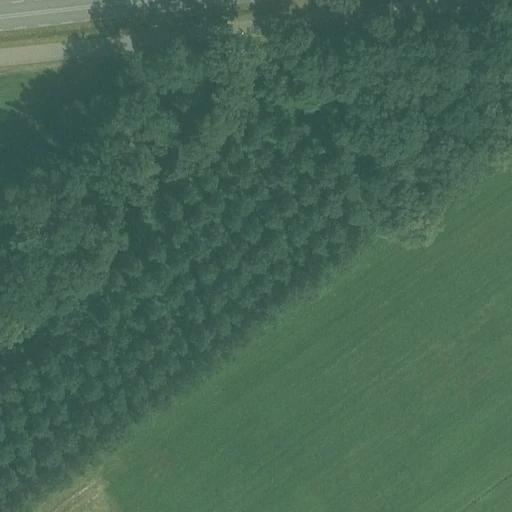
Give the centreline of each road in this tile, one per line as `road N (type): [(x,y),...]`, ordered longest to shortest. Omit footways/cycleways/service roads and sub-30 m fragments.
road 1 (unclassified): [(483,0),(0,61)]
road 2 (primary): [(168,0),(0,18)]
